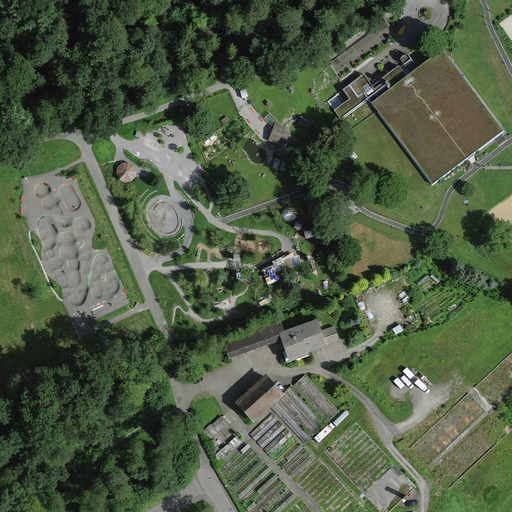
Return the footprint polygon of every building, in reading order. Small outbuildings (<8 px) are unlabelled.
[(378,111),(432,185),(504,132),(451,60),(444,49),(418,68),(408,54),(400,60),(403,63),(372,85),(364,74),(327,102),(339,118),(331,124),(341,138),(378,111)] [(286,128),(275,124),(269,142),(279,146),(281,142),(286,144),(290,134),(285,132),(286,128)] [(128,163),(122,164),(117,169),(117,175),(120,181),(126,184),(131,182),(136,178),(136,171),(134,166),(128,163)] [(279,337),(288,362),(307,355),(307,353),(325,346),(324,344),(338,339),(334,327),(321,332),(317,320),(284,331),(279,320),(219,340),(225,356),(279,337)] [(511,431),(511,353),(411,449),(449,490),(511,431)] [(282,394),(266,376),(235,405),(251,422),(282,394)] [(211,439),(228,423),(221,416),(205,432),(211,439)] [(387,511),(414,487),(353,422),(323,450),(381,511),(387,511)] [(372,511),(321,456),(294,481),(323,511),(372,511)] [(310,511),(299,499),(284,511),(310,511)]
